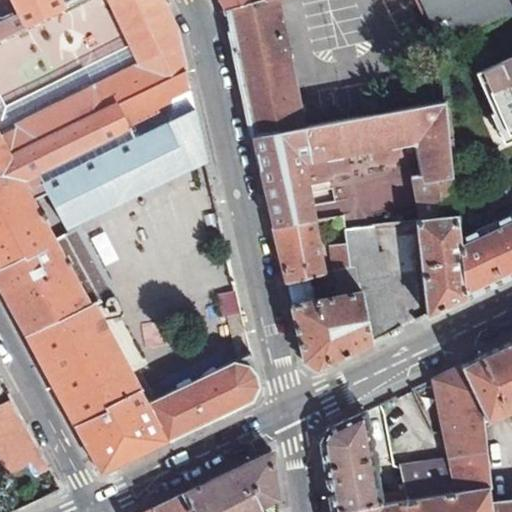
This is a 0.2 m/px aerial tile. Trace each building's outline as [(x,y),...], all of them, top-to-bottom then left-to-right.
[(0,39),(64,8),(59,0),(12,0),(19,14),(0,23),(0,39)] [(0,163),(186,71),(177,29),(162,0),(108,0),(139,63),(15,123),(17,128),(0,136),(0,163)] [(220,0),(225,9),(260,0),(220,0)] [(277,0),(260,0),(225,9),(228,24),(253,136),(305,126),(277,0)] [(416,0),(440,49),(511,17),(511,5),(509,0),(416,0)] [(511,57),(482,71),(509,130),(511,129),(511,57)] [(186,71),(0,163),(0,287),(100,472),(177,436),(251,400),(259,385),(252,354),(238,360),(147,404),(93,302),(88,305),(77,284),(89,278),(66,234),(54,241),(43,220),(48,217),(45,212),(40,214),(28,191),(23,181),(167,110),(171,120),(195,109),(186,71)] [(305,126),(253,136),(266,193),(274,229),(314,221),(308,187),(304,164),(390,148),(389,143),(417,138),(425,141),(431,173),(413,177),(421,219),(456,216),(456,214),(455,205),(444,101),(305,126)] [(23,181),(28,191),(43,183),(65,230),(206,160),(195,109),(171,120),(167,110),(23,181)] [(511,214),(459,241),(465,298),(511,275),(511,214)] [(421,219),(415,220),(427,316),(442,309),(465,298),(459,241),(456,216),(421,219)] [(314,221),(274,229),(284,275),(286,282),(313,276),(323,273),(314,221)] [(359,280),(371,343),(382,338),(397,330),(382,251),(377,252),(371,225),(343,228),(349,267),(356,265),(359,280)] [(348,262),(345,244),(328,246),(330,264),(348,262)] [(341,296),(291,306),(303,360),(315,369),(339,358),(371,343),(359,280),(339,286),(341,296)] [(221,316),(238,314),(235,290),(218,292),(221,316)] [(232,336),(238,360),(252,354),(246,333),(232,336)] [(511,342),(472,361),(461,366),(478,402),(481,421),(484,422),(511,408),(511,342)] [(402,500),(487,482),(481,421),(478,402),(461,366),(434,379),(447,454),(395,466),(402,500)] [(0,430),(4,437),(28,425),(18,406),(0,414),(0,430)] [(332,511),(342,511),(379,504),(365,412),(329,429),(322,446),(325,467),(332,511)] [(40,447),(15,459),(36,500),(62,488),(40,447)] [(279,511),(273,451),(225,473),(183,493),(193,511),(279,511)] [(379,504),(342,511),(490,511),(490,504),(487,482),(402,500),(379,504)] [(193,511),(183,493),(166,501),(153,507),(155,511),(193,511)] [(511,511),(511,501),(490,504),(490,511),(511,511)]
